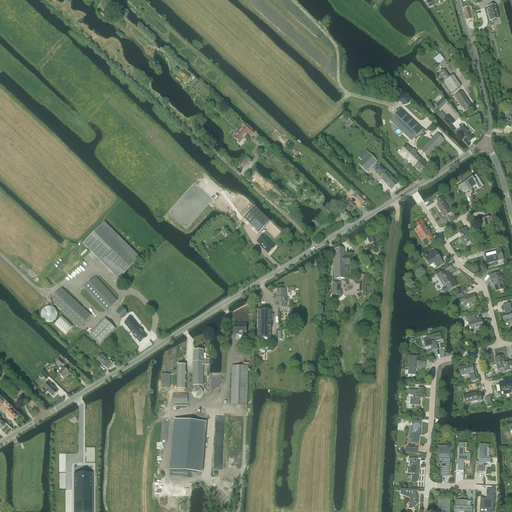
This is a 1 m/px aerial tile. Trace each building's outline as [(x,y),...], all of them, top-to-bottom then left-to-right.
[(429,8),(437,5),(435,0),(431,0),(426,2),(429,8)] [(496,5),(486,7),(490,21),(491,21),(492,23),(495,22),(495,20),(499,19),(496,5)] [(440,54),(433,60),(437,65),(444,60),(440,54)] [(190,78),(183,71),(179,75),(187,82),(190,78)] [(449,78),(443,82),(450,93),(460,87),(453,75),(449,78)] [(456,96),(454,97),(460,105),(457,107),(459,110),(462,108),(464,112),(471,107),(462,92),(456,96)] [(446,102),(443,99),(436,106),(439,109),(446,102)] [(422,129),(401,109),(390,121),(411,141),(422,129)] [(448,115),(443,121),(449,127),(455,122),(448,115)] [(241,127),(248,134),(251,137),(255,132),(245,123),(241,127)] [(459,131),(470,142),(474,138),(468,132),(469,131),(464,126),(463,126),(461,124),(458,126),(461,129),(459,131)] [(235,136),(233,138),(239,143),(248,134),(241,127),(239,129),(238,129),(233,134),(235,136)] [(443,140),(436,134),(421,150),(428,157),(443,140)] [(402,150),(400,152),(421,173),(428,166),(407,145),(402,150)] [(365,171),(376,161),(370,154),(359,164),(365,171)] [(375,171),(380,176),(385,171),(380,166),(375,171)] [(391,190),(398,183),(388,173),(381,179),(391,190)] [(476,175),(459,186),(464,194),(476,185),(479,189),(483,186),(476,175)] [(365,201),(359,196),(357,199),(362,204),(365,201)] [(442,197),(437,201),(439,204),(437,205),(444,217),(451,213),(443,201),(444,201),(442,197)] [(254,206),(243,218),(258,233),(270,222),(254,206)] [(486,218),(480,220),(482,228),(489,227),(489,225),(493,224),(492,220),(495,220),(493,211),(485,213),(486,218)] [(419,227),(417,228),(423,239),(426,237),(428,241),(433,238),(428,230),(427,230),(422,221),(417,224),(419,227)] [(104,223),(83,244),(119,279),(140,258),(104,223)] [(465,228),(459,232),(462,238),(459,240),(463,246),(469,242),(472,246),(474,244),(465,228)] [(257,242),(268,254),(274,247),(263,236),(257,242)] [(333,256),(333,270),(334,279),(345,279),(345,264),(352,264),(352,256),(344,256),(344,248),(334,249),(334,256),(333,256)] [(501,250),(484,254),(486,264),(503,260),(501,250)] [(435,251),(424,258),(429,266),(434,263),(437,268),(443,264),(435,251)] [(445,271),(437,275),(444,287),(443,288),(442,289),(441,291),(442,292),(443,293),(444,293),(445,293),(447,292),(453,288),(457,285),(448,272),(446,273),(445,271)] [(498,273),(490,275),(492,284),(493,283),(495,292),(504,289),(502,281),(503,281),(502,276),(499,276),(498,273)] [(95,277),(84,288),(106,311),(117,301),(95,277)] [(62,288),(51,300),(80,328),(91,316),(62,288)] [(286,288),(277,289),(276,289),(277,297),(276,297),(277,308),(286,307),(285,297),(286,297),(286,288)] [(463,293),(456,295),(458,304),(459,306),(465,304),(476,302),(474,295),(464,297),(463,293)] [(504,322),(505,323),(508,322),(508,321),(511,321),(511,320),(511,310),(511,311),(510,303),(503,305),(505,313),(502,313),(504,322)] [(41,315),(41,316),(41,317),(42,319),(43,320),(43,321),(45,322),(46,322),(47,323),(48,323),(50,323),(51,323),(52,322),(54,322),(55,321),(56,320),(56,319),(57,317),(57,316),(57,315),(57,313),(57,312),(56,311),(55,310),(54,309),(53,308),(52,307),(50,307),(49,307),(48,307),(46,307),(45,308),(44,309),(43,310),(42,311),(41,312),(41,313),(41,315)] [(121,319),(128,314),(122,307),(116,312),(121,319)] [(270,310),(258,310),(258,338),(270,338),(270,329),(271,329),(271,324),(270,324),(270,310)] [(55,325),(65,334),(73,326),(62,316),(55,325)] [(475,316),(465,318),(467,323),(468,323),(470,332),(478,329),(478,330),(483,329),(481,319),(476,320),(475,316)] [(131,318),(124,323),(133,335),(132,336),(135,339),(136,339),(140,343),(147,337),(131,318)] [(116,329),(105,319),(89,335),(100,346),(116,329)] [(246,324),(242,324),(241,324),(241,325),(234,326),(234,329),(234,330),(234,334),(246,334),(246,324)] [(431,338),(423,340),(425,348),(431,346),(432,351),(438,349),(436,342),(442,340),(440,333),(430,336),(431,338)] [(203,365),(209,365),(209,359),(203,359),(203,350),(193,350),(193,385),(203,385),(203,365)] [(101,354),(96,360),(102,366),(103,365),(104,367),(108,370),(113,364),(110,361),(109,362),(107,360),(108,360),(101,354)] [(409,356),(408,375),(416,375),(416,367),(425,367),(426,362),(416,361),(417,356),(409,356)] [(505,372),(511,370),(511,365),(510,366),(509,362),(504,364),(503,356),(496,358),(497,360),(495,360),(497,370),(504,369),(505,372)] [(461,376),(468,374),(470,379),(470,382),(477,380),(476,377),(475,378),(471,364),(459,367),(461,376)] [(186,389),(186,365),(177,365),(176,389),(186,389)] [(231,366),(230,405),(247,406),(248,366),(231,366)] [(64,368),(59,374),(64,378),(69,372),(64,368)] [(161,388),(169,388),(170,374),(162,374),(161,388)] [(507,382),(498,384),(500,392),(504,391),(505,395),(510,394),(511,393),(511,389),(511,385),(511,376),(511,377),(506,378),(507,382)] [(47,384),(42,389),(46,393),(48,391),(53,396),(54,396),(56,394),(55,394),(57,392),(55,390),(56,389),(52,385),(50,383),(48,385),(47,384)] [(413,396),(412,399),(410,398),(410,405),(419,406),(420,397),(423,397),(423,388),(419,388),(419,390),(408,390),(408,395),(413,396)] [(476,393),(463,396),(465,403),(477,400),(478,402),(482,401),(480,394),(477,395),(476,393)] [(187,395),(173,394),(173,403),(187,403),(187,395)] [(8,411),(6,413),(13,420),(17,416),(10,409),(12,407),(8,403),(4,406),(8,411)] [(410,428),(409,438),(411,439),(411,443),(415,443),(418,444),(419,437),(419,435),(420,435),(421,424),(421,421),(412,421),(412,423),(411,428),(410,428)] [(459,443),(457,471),(464,471),(464,462),(470,462),(470,456),(463,456),(464,443),(459,443)] [(479,444),(478,472),(484,472),(485,463),(490,463),(491,457),(489,457),(489,449),(488,449),(489,445),(479,444)] [(441,466),(441,470),(441,476),(449,477),(451,447),(438,446),(437,458),(442,459),(442,463),(445,463),(445,467),(441,466)] [(407,474),(411,474),(411,481),(418,482),(419,462),(417,462),(417,459),(409,458),(408,462),(410,462),(409,469),(408,469),(407,474)] [(92,511),(93,473),(74,473),(73,511),(92,511)] [(416,495),(416,492),(416,490),(400,489),(400,495),(409,498),(408,509),(412,509),(412,508),(416,508),(417,495),(416,495)] [(480,498),(480,509),(488,509),(487,511),(493,511),(494,510),(495,496),(494,496),(495,490),(486,489),(486,496),(486,499),(480,498)] [(438,498),(437,509),(445,510),(444,511),(449,511),(450,499),(438,498)] [(471,511),(472,511),(472,507),(467,507),(467,501),(455,500),(454,511),(464,511),(471,511)]
